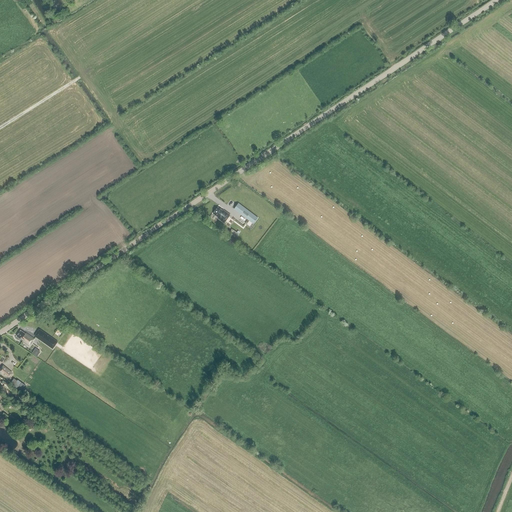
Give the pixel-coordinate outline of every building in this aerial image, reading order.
[(217,218),(224,223),(230,215),(223,210),(222,211),(218,207),(213,214),(218,217),(217,218)] [(239,212),(248,219),(250,217),(255,221),(257,218),(243,207),(239,212)] [(232,217),(239,222),(242,218),(236,213),(232,217)] [(232,228),(231,227),(227,233),(236,239),(240,234),(239,234),(240,232),(238,231),(237,232),(232,229),(232,228)] [(51,332),(55,334),(58,336),(63,329),(60,327),(56,325),(53,322),(48,329),(51,332)] [(34,339),(26,333),(25,334),(21,330),(17,336),(23,341),(22,341),(29,346),(34,339)] [(44,334),(39,330),(35,335),(45,343),(45,344),(53,349),(57,343),(45,333),(44,334)] [(36,356),(40,351),(35,347),(31,353),(36,356)] [(0,373),(7,380),(13,373),(3,365),(0,369),(0,373)] [(10,383),(21,391),(25,385),(13,378),(10,383)]
